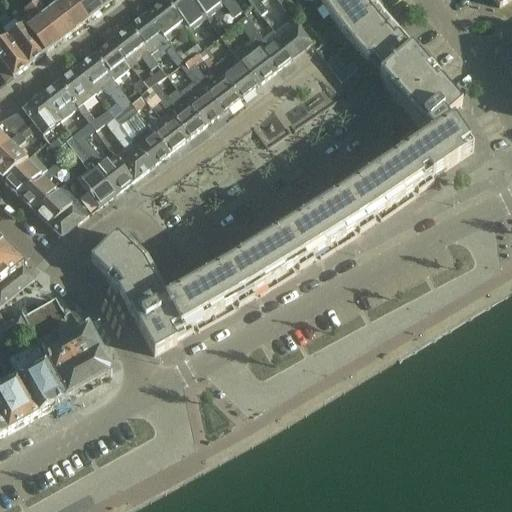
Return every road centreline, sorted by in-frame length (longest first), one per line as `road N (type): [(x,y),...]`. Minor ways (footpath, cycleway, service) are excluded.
road 1 (residential): [(148,395),(511,207)]
road 2 (residential): [(125,213),(184,283),(396,146)]
road 3 (residential): [(125,213),(314,66)]
road 4 (residential): [(0,107),(141,0)]
road 5 (residential): [(0,482),(148,395)]
road 6 (residential): [(148,395),(105,317),(58,268)]
